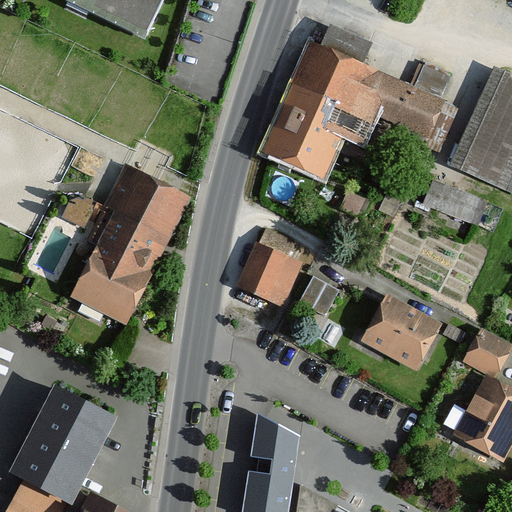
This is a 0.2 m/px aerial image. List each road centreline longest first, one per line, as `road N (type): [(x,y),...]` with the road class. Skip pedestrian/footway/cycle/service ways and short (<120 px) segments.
road 1 (primary): [(174,511),(220,198),(285,0)]
road 2 (track): [(306,0),(448,50),(511,63)]
